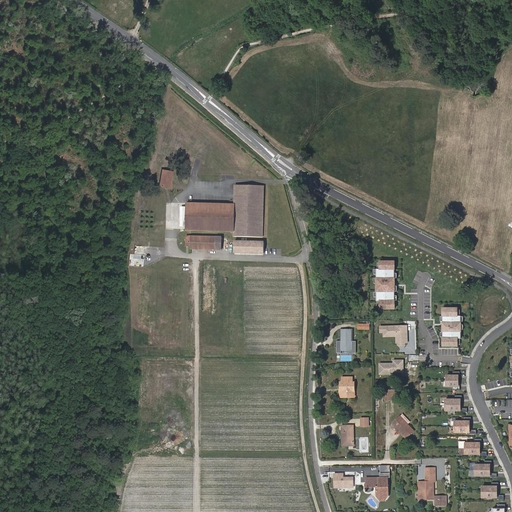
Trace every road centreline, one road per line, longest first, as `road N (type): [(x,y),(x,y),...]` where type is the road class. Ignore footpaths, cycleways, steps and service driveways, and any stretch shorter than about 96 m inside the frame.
road 1 (residential): [(299,173),(290,179),(314,280),(312,436),(328,511)]
road 2 (track): [(195,255),(196,511)]
road 3 (track): [(319,511),(300,415),(300,259)]
road 4 (tertiary): [(299,173),(511,285)]
road 5 (residential): [(511,323),(484,344),(473,375),(511,476)]
road 6 (track): [(310,258),(167,247)]
road 7 (tertiary): [(77,0),(182,77)]
